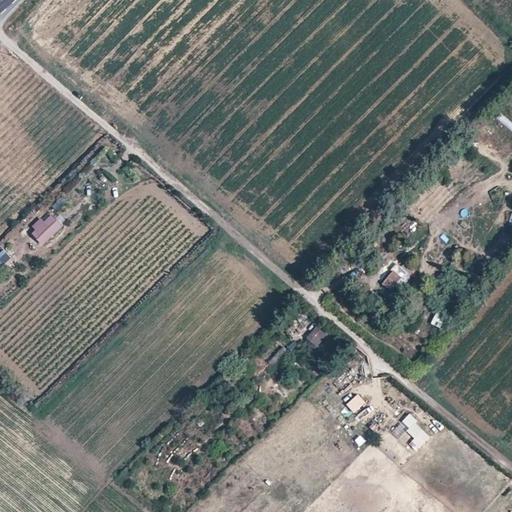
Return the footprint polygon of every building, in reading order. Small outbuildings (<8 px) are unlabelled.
[(106,193),(112,196),(117,187),(111,184),(106,193)] [(57,221),(51,215),(33,232),(39,238),(45,232),(51,237),(62,226),(57,221)] [(389,278),(396,284),(401,277),(395,271),(389,278)] [(390,290),(396,284),(389,278),(386,281),(383,284),(390,290)] [(298,317),(304,309),(299,304),(292,312),(298,317)] [(436,313),(430,323),(441,329),(446,319),(436,313)] [(313,334),(321,340),(327,333),(319,326),(316,331),(313,334)] [(318,345),(321,340),(313,334),(310,338),(318,345)] [(358,394),(346,404),(354,413),(366,403),(358,394)] [(408,415),(400,423),(423,445),(431,437),(408,415)]
